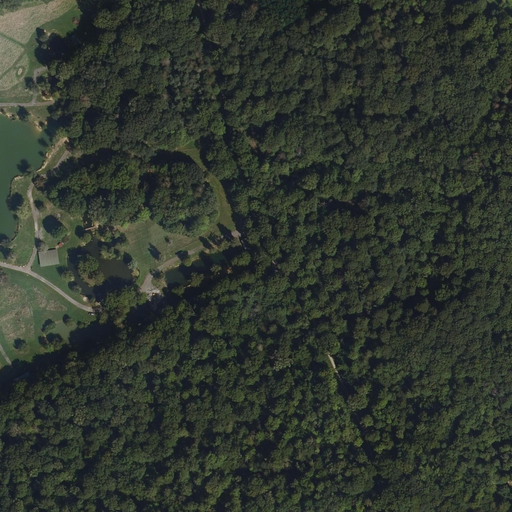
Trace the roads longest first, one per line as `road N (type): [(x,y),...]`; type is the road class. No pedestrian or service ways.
road 1 (track): [(279,266),(0,396)]
road 2 (track): [(279,266),(240,172),(196,0)]
road 3 (track): [(0,262),(82,308),(100,307),(148,289),(153,273),(238,228)]
road 4 (track): [(511,137),(351,165),(259,218)]
road 5 (track): [(387,511),(374,465),(279,266)]
road 6 (track): [(26,272),(37,221),(31,181),(54,168),(85,127)]
road 7 (track): [(374,465),(499,487),(511,481)]
